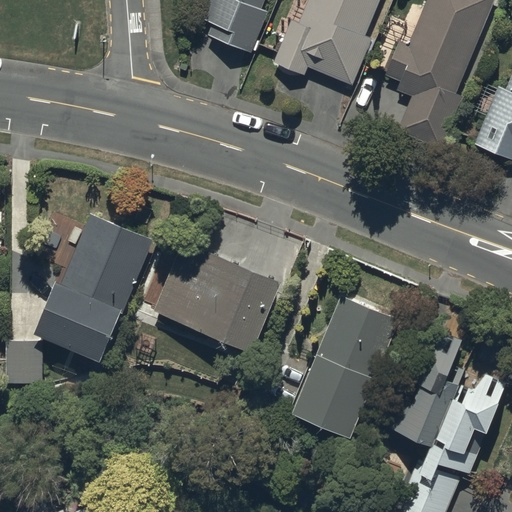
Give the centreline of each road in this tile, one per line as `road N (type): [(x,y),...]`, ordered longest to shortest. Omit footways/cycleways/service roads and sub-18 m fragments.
road 1 (tertiary): [(123,118),(241,150),(511,254)]
road 2 (tertiary): [(0,95),(123,118)]
